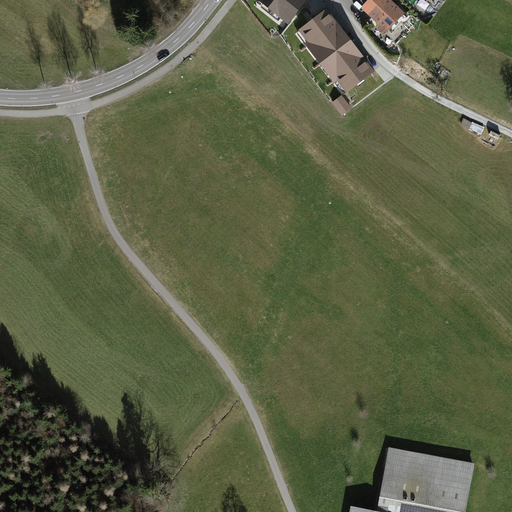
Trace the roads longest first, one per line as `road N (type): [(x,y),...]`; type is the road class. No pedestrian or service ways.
road 1 (residential): [(72,93),(109,222),(241,389),(292,511)]
road 2 (secondary): [(72,93),(158,55),(212,0)]
road 3 (track): [(511,134),(397,73)]
